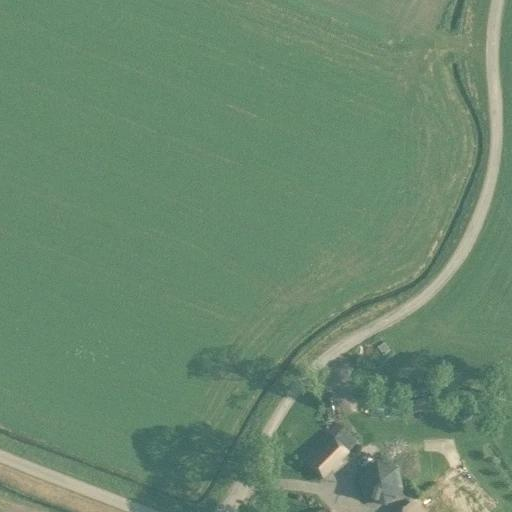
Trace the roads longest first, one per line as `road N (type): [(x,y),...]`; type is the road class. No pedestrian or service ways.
road 1 (unclassified): [(219,511),(305,367),(430,285),(466,238),(495,140),(493,0)]
road 2 (unclassified): [(149,511),(0,452)]
